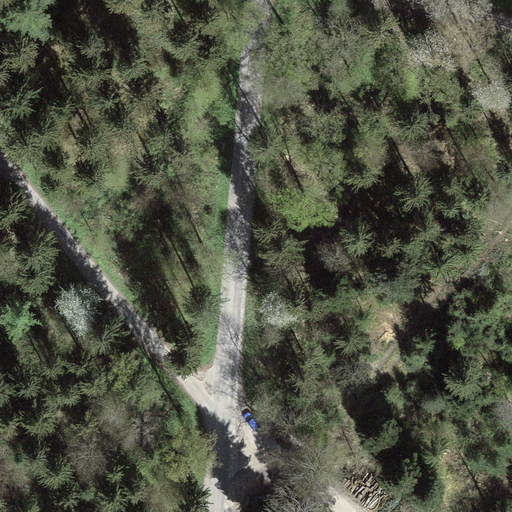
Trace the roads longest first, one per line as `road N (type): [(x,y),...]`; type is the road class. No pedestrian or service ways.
road 1 (unclassified): [(257,0),(229,413)]
road 2 (unclassified): [(0,187),(229,413)]
road 3 (track): [(339,511),(229,413)]
